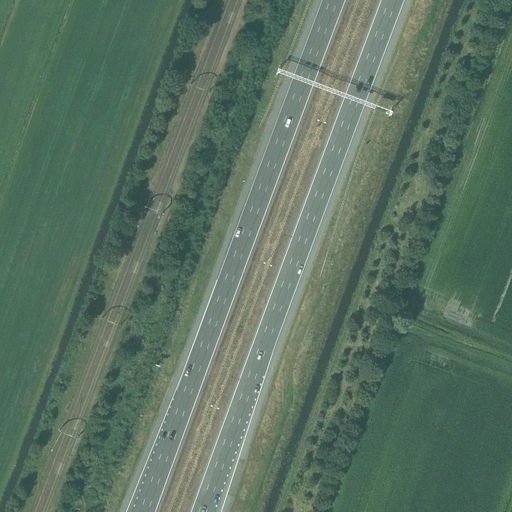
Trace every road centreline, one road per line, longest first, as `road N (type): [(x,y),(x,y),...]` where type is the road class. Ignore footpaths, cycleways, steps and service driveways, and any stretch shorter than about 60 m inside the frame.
road 1 (motorway): [(334,0),(144,511)]
road 2 (motorway): [(203,511),(392,0)]
road 3 (track): [(304,511),(370,303)]
